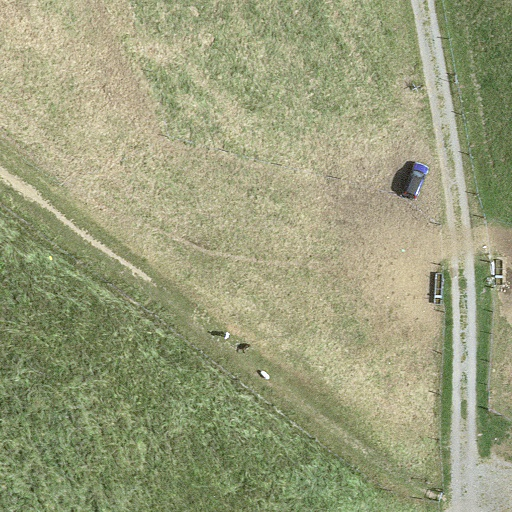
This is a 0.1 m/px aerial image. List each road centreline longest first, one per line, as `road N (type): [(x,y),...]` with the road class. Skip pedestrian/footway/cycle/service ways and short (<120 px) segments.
road 1 (track): [(449,476),(0,149)]
road 2 (track): [(452,511),(460,233),(429,0)]
